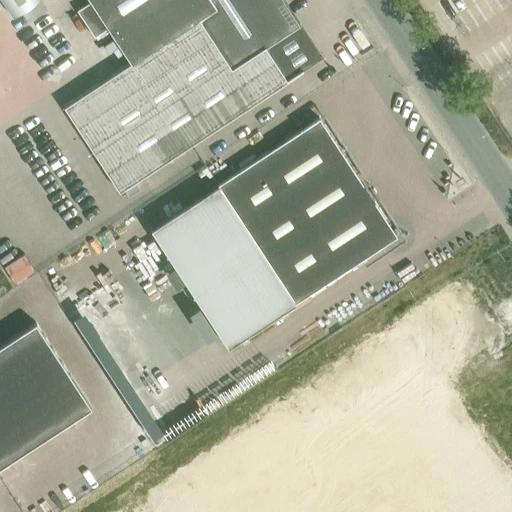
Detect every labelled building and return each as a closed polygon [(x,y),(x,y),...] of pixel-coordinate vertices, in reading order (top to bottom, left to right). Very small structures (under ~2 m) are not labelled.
[(0,0),(12,17),(37,0),(0,0)] [(87,0),(129,63),(63,107),(119,192),(301,71),(279,37),(296,26),(279,0),(87,0)] [(217,184),(150,228),(227,346),(294,302),(395,236),(318,118),(217,184)] [(511,511),(511,480),(499,457),(491,458),(429,349),(492,313),(479,289),(117,494),(126,511),(250,511),(246,476),(265,511),(273,511),(322,484),(314,469),(309,434),(332,473),(402,434),(402,433),(441,502),(450,497),(452,511),(511,511)] [(0,465),(90,407),(34,322),(0,344),(0,465)] [(478,356),(509,337),(500,322),(469,341),(478,356)] [(344,485),(355,505),(407,478),(397,458),(344,485)] [(423,511),(429,509),(418,492),(385,511),(423,511)] [(315,511),(340,511),(333,501),(315,511)]
